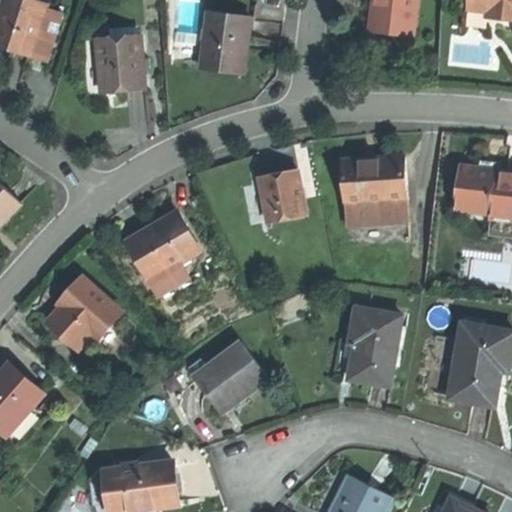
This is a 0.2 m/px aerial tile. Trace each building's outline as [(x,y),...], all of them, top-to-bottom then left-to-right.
[(51,5),(34,0),(6,0),(0,21),(0,44),(35,55),(50,8),(51,5)] [(418,0),(379,0),(377,34),(414,38),(418,0)] [(511,0),(469,0),(469,10),(490,12),(500,13),(511,14),(511,0)] [(67,13),(50,8),(35,55),(51,61),(67,13)] [(500,13),(490,12),(489,20),(499,20),(500,13)] [(511,14),(500,13),(499,20),(511,22),(511,14)] [(251,22),(209,16),(203,67),(245,72),(248,47),(251,22)] [(143,35),(101,38),(105,94),(126,92),(147,91),(143,35)] [(245,72),(203,67),(202,72),(244,78),(245,72)] [(409,227),(408,203),(406,161),(375,163),(343,164),(348,230),(409,227)] [(511,172),(493,170),(462,166),(457,211),(492,216),(492,221),(511,222),(511,172)] [(280,177),(261,181),(270,226),(308,218),(299,173),(280,177)] [(0,182),(0,228),(3,225),(23,204),(0,182)] [(149,230),(129,242),(151,281),(181,264),(201,252),(179,213),(167,220),(168,222),(159,227),(150,232),(149,230)] [(181,264),(151,281),(160,296),(189,279),(181,264)] [(67,309),(53,324),(81,349),(95,334),(105,323),(110,327),(122,312),(86,280),(79,287),(73,294),(77,298),(67,309)] [(77,298),(73,294),(63,305),(67,309),(77,298)] [(406,317),(360,309),(354,343),(359,344),(356,357),(352,379),(373,383),(393,387),(406,317)] [(105,323),(95,334),(99,339),(110,327),(105,323)] [(511,364),(511,331),(465,323),(452,399),(474,403),(497,407),(503,371),(511,373),(511,364)] [(202,359),(190,368),(224,415),(247,398),(271,380),(242,342),(208,367),(202,359)] [(354,343),(352,343),(349,356),(356,357),(359,344),(354,343)] [(44,395),(11,364),(0,376),(0,430),(7,436),(44,395)] [(49,399),(44,395),(7,436),(16,445),(39,420),(39,410),(49,399)] [(174,469),(107,477),(111,511),(130,511),(179,506),(177,488),(174,469)] [(375,488),(351,477),(334,511),(393,511),(400,499),(375,488)] [(452,509),(443,505),(439,511),(489,511),(477,506),(457,497),(452,509)]
